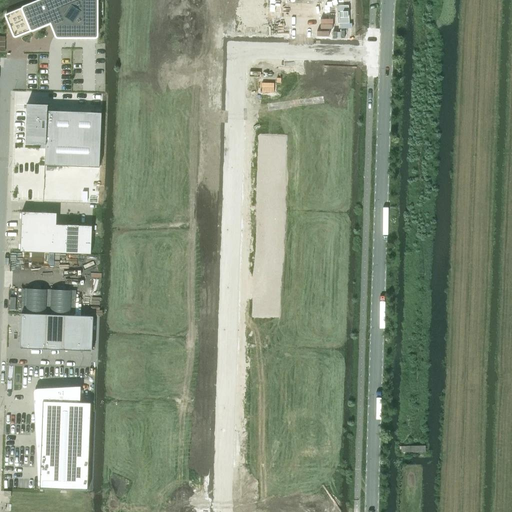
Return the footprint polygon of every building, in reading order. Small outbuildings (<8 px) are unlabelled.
[(13,36),(14,36),(14,37),(15,37),(16,37),(53,22),(57,32),(56,32),(56,33),(56,34),(55,34),(55,35),(56,35),(56,36),(57,37),(58,37),(58,38),(95,38),(95,37),(96,37),(97,36),(97,0),(39,0),(6,13),(7,14),(6,14),(6,15),(5,15),(5,16),(5,17),(13,36)] [(44,165),(99,167),(102,112),(48,110),(48,104),(27,104),(25,144),(45,145),(44,165)] [(21,211),(20,251),(90,254),(92,226),(56,224),(56,213),(21,211)] [(21,313),(20,348),(91,351),(93,316),(21,313)] [(34,392),(35,403),(42,404),(39,489),(86,491),(90,403),(79,403),(80,388),(38,389),(37,389),(36,389),(35,389),(35,390),(35,391),(34,391),(34,392)]
